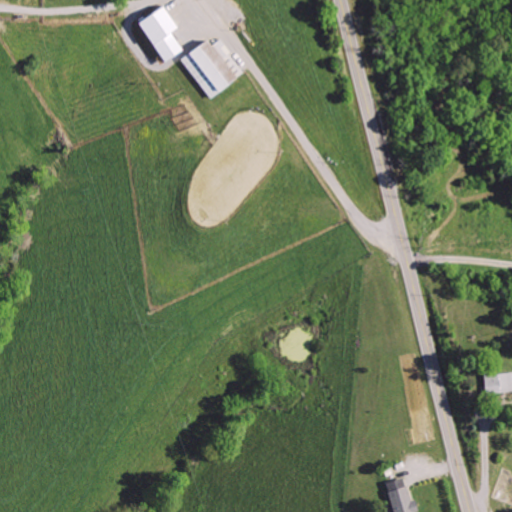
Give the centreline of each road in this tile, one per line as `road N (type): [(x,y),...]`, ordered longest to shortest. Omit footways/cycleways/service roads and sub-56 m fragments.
road 1 (primary): [(472,511),(343,0)]
road 2 (residential): [(407,252),(348,201),(205,0)]
